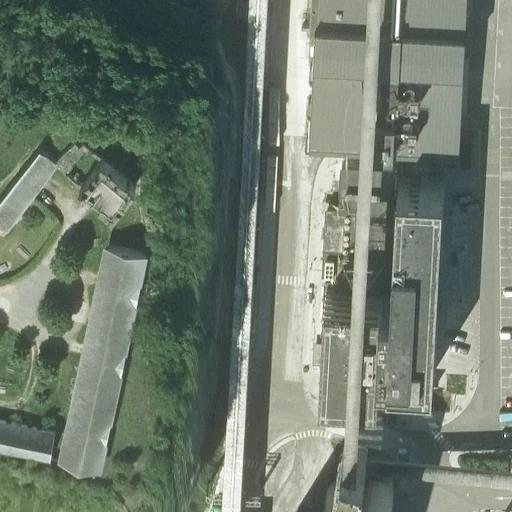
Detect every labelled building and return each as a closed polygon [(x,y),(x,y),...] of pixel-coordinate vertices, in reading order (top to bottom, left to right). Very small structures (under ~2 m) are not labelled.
[(311,0),(311,21),(317,22),(310,138),(459,146),(462,59),(466,0),(311,0)] [(92,188),(98,193),(95,196),(104,204),(105,202),(114,210),(138,181),(105,154),(85,138),(64,165),(83,181),(92,188)] [(0,229),(6,234),(59,162),(40,146),(24,167),(0,197),(0,454),(49,464),(50,458),(55,431),(0,420),(0,229)] [(324,271),(327,271),(327,272),(382,275),(388,166),(342,163),(340,207),(326,207),(324,271)] [(394,293),(381,293),(348,291),(326,290),(321,390),(377,392),(379,361),(390,361),(389,369),(413,370),(434,371),(445,177),(400,174),(394,293)] [(107,244),(104,243),(58,460),(101,469),(147,252),(107,244)] [(387,511),(394,488),(394,485),(393,482),(391,479),(390,476),(387,474),(384,472),(381,471),(378,471),(375,471),(372,471),(369,472),(366,474),(364,476),(362,479),(360,482),(359,481),(363,465),(367,452),(368,450),(345,443),(336,475),(347,479),(346,480),(344,480),(340,480),(334,482),(329,486),(326,491),(325,494),(326,503),(322,511),(387,511)]
